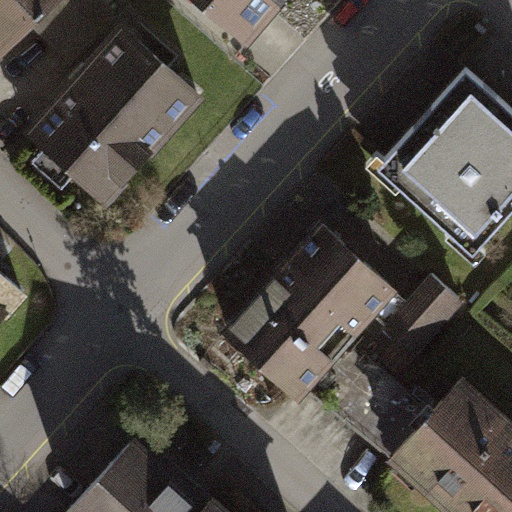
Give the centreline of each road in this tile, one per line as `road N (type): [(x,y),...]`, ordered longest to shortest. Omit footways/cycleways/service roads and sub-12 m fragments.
road 1 (residential): [(118,321),(409,0)]
road 2 (residential): [(118,321),(329,511)]
road 3 (residential): [(0,449),(118,321)]
road 4 (residential): [(0,196),(118,321)]
